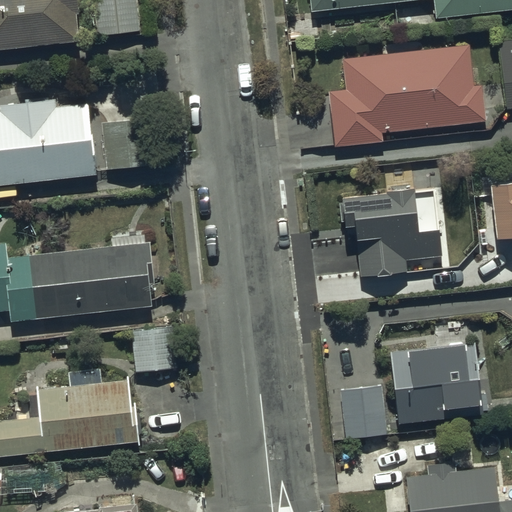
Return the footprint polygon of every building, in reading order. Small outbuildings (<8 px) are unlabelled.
[(0,0),(0,55),(77,51),(74,0),(0,0)] [(138,0),(92,0),(95,41),(141,39),(138,0)] [(511,0),(309,0),(312,19),(436,6),(438,25),(511,17),(511,0)] [(511,44),(499,46),(507,113),(511,112),(511,44)] [(469,49),(342,63),(345,95),(329,97),(336,153),(383,147),(382,138),(484,126),(480,89),(473,90),(469,49)] [(0,190),(94,181),(86,110),(54,113),(54,106),(0,112),(0,116),(0,190)] [(148,124),(102,127),(105,175),(151,172),(148,124)] [(490,200),(456,202),(461,238),(493,234),(495,252),(511,249),(511,193),(490,194),(490,200)] [(358,282),(406,277),(405,266),(440,263),(434,198),(385,203),(385,206),(341,210),(343,243),(354,242),(358,282)] [(0,316),(7,316),(8,328),(149,312),(146,291),(153,290),(147,236),(112,240),(114,252),(7,264),(5,249),(0,249),(0,316)] [(172,334),(131,336),(133,376),(174,374),(172,334)] [(466,350),(388,357),(395,431),(446,426),(445,421),(478,418),(476,392),(469,393),(466,350)] [(0,426),(0,462),(137,448),(134,413),(128,414),(125,388),(99,390),(98,375),(67,378),(69,394),(36,397),(39,423),(0,426)] [(344,443),(386,439),(380,386),(339,390),(344,443)] [(429,479),(405,482),(408,511),(511,511),(511,507),(497,509),(492,474),(457,478),(455,467),(428,471),(429,479)]
